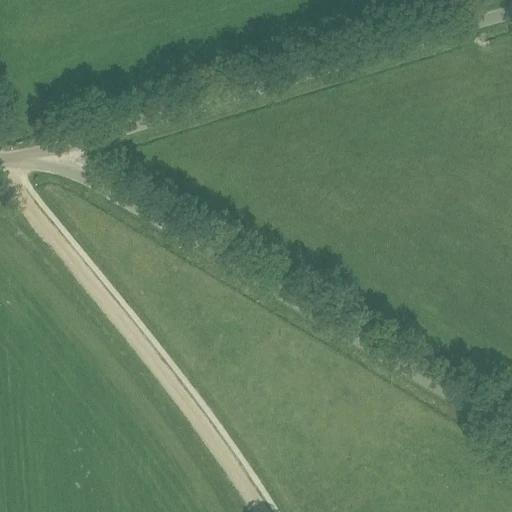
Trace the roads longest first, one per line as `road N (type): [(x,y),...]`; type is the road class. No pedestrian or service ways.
road 1 (unclassified): [(511,432),(76,174),(55,151)]
road 2 (unclassified): [(55,151),(511,12)]
road 3 (track): [(0,165),(232,468),(257,511)]
